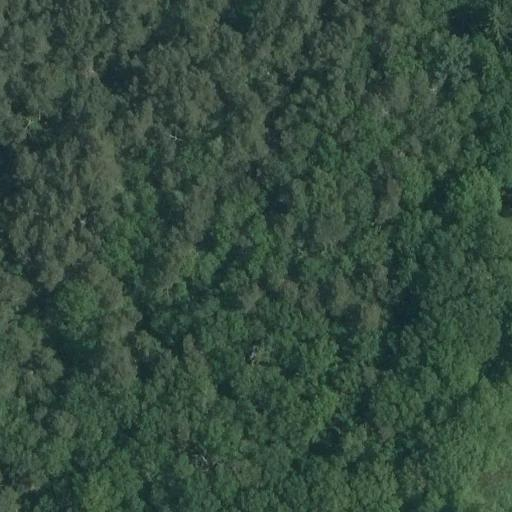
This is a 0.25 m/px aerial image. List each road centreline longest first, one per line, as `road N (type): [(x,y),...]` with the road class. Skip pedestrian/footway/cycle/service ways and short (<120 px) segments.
road 1 (track): [(403,496),(413,375),(435,274),(511,106)]
road 2 (track): [(403,496),(511,345)]
